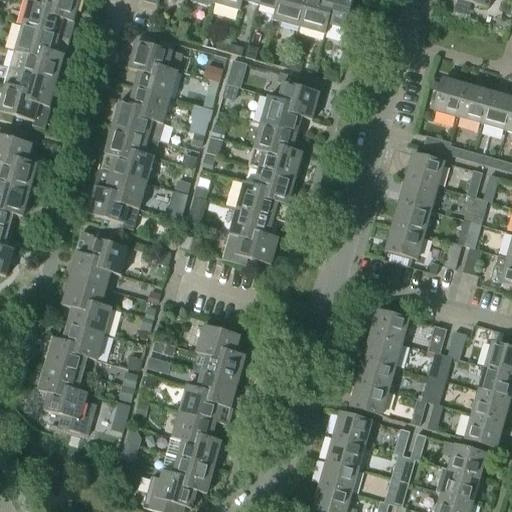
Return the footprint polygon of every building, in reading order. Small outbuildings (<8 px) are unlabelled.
[(40,0),(40,4),(39,5),(52,8),(50,17),(63,21),(63,22),(70,24),(73,24),(79,0),(40,0)] [(188,0),(191,4),(207,8),(212,6),(213,5),(214,0),(188,0)] [(214,0),(213,5),(240,13),(242,3),(242,2),(242,0),(214,0)] [(260,0),(259,7),(275,12),(276,12),(279,0),(283,0),(288,1),(288,0),(260,0)] [(275,12),(272,22),(299,29),(306,0),(288,0),(288,1),(283,0),(279,0),(276,12),(275,12)] [(306,0),(299,29),(325,37),(328,27),(327,26),(331,13),(322,11),(325,0),(306,0)] [(325,0),(322,11),(331,13),(327,26),(328,27),(345,31),(353,0),(325,0)] [(490,0),(456,0),(456,1),(488,10),(490,0)] [(29,1),(22,28),(70,41),(73,29),(69,28),(70,24),(63,22),(63,21),(50,17),(52,8),(39,5),(40,4),(29,1)] [(22,28),(14,54),(25,57),(25,56),(38,60),(40,51),(53,55),(54,54),(61,56),(62,52),(66,53),(70,41),(22,28)] [(128,71),(138,74),(138,73),(151,77),(154,68),(167,72),(167,71),(177,74),(178,74),(183,57),(172,54),(175,46),(160,42),(158,50),(136,44),(128,71)] [(13,54),(9,70),(56,83),(64,57),(61,56),(54,54),(53,55),(40,51),(38,60),(25,56),(25,57),(14,54),(13,54)] [(138,74),(133,90),(170,100),(177,74),(167,71),(167,72),(154,68),(151,77),(138,73),(138,74)] [(9,70),(4,86),(5,86),(15,89),(15,90),(28,94),(26,102),(39,106),(39,107),(48,110),(49,110),(56,83),(9,70)] [(279,75),(277,85),(282,86),(278,102),(278,103),(291,106),(288,115),(301,119),(301,120),(311,123),(319,95),(297,89),(299,81),(279,75)] [(433,113),(457,120),(466,88),(442,81),(433,113)] [(0,122),(11,126),(13,118),(33,124),(31,128),(44,132),(48,117),(46,117),(48,110),(39,107),(39,106),(26,102),(28,94),(15,90),(15,89),(5,86),(2,97),(0,99),(0,122)] [(457,120),(481,126),(490,95),(466,88),(457,120)] [(133,90),(129,107),(142,111),(139,119),(153,123),(152,124),(162,127),(170,100),(133,90)] [(481,126),(505,133),(511,109),(511,100),(490,95),(481,126)] [(268,99),(260,125),(297,136),(301,120),(301,119),(288,115),(291,106),(278,103),(278,102),(268,99)] [(119,104),(111,130),(148,140),(158,143),(162,127),(152,124),(153,123),(139,119),(142,111),(129,107),(119,104)] [(195,122),(192,135),(204,138),(207,125),(195,122)] [(260,125),(253,152),(263,155),(263,154),(276,158),(279,149),(292,153),(292,152),(297,136),(260,125)] [(104,157),(105,157),(114,159),(127,162),(130,154),(143,157),(143,156),(148,140),(111,130),(104,157)] [(0,166),(11,169),(13,161),(27,165),(27,164),(32,147),(0,137),(0,166)] [(422,151),(447,157),(449,149),(450,145),(426,138),(422,151)] [(253,152),(248,168),(258,171),(295,181),(295,180),(297,177),(300,169),(299,166),(302,155),(292,152),(292,153),(279,149),(276,158),(263,154),(263,155),(253,152)] [(458,151),(455,160),(470,164),(473,155),(458,151)] [(98,172),(146,186),(153,159),(143,156),(143,157),(130,154),(127,162),(114,159),(105,157),(104,161),(101,160),(98,172)] [(412,156),(406,181),(437,190),(444,165),(412,156)] [(482,158),(479,167),(494,171),(497,162),(482,158)] [(0,184),(29,193),(37,166),(27,164),(27,165),(13,161),(11,169),(0,166),(0,184)] [(511,166),(506,164),(503,173),(511,175),(511,166)] [(254,187),(253,188),(267,192),(264,200),(277,204),(277,205),(287,208),(287,207),(295,181),(258,171),(254,187)] [(138,212),(146,186),(98,172),(94,185),(97,185),(96,189),(105,192),(105,193),(118,196),(115,205),(128,208),(128,209),(138,212)] [(466,198),(470,199),(475,200),(482,176),(473,173),(466,198)] [(406,181),(399,205),(430,213),(437,190),(406,181)] [(0,203),(1,203),(0,208),(0,212),(12,216),(12,217),(22,219),(29,193),(0,184),(0,203)] [(244,184),(236,211),(273,221),(285,225),(290,207),(287,207),(287,208),(277,205),(277,204),(264,200),(267,192),(253,188),(254,187),(244,184)] [(482,202),(487,204),(491,205),(496,190),(487,187),(482,202)] [(105,192),(96,189),(95,189),(87,216),(123,226),(122,230),(132,233),(138,212),(128,209),(128,208),(115,205),(118,196),(105,193),(105,192)] [(0,230),(7,233),(12,217),(12,216),(0,212),(0,208),(1,203),(0,203),(0,230)] [(399,205),(392,228),(424,237),(430,213),(399,205)] [(467,208),(463,223),(472,225),(476,211),(467,208)] [(236,211),(229,237),(239,240),(239,239),(252,243),(254,235),(268,238),(273,221),(236,211)] [(476,211),(472,225),(481,228),(485,213),(476,211)] [(463,223),(459,237),(468,240),(472,225),(463,223)] [(472,225),(468,240),(477,242),(481,228),(472,225)] [(424,237),(392,228),(385,253),(417,262),(424,237)] [(75,254),(76,255),(86,258),(86,259),(99,262),(97,270),(110,274),(110,275),(120,278),(128,250),(105,244),(107,236),(99,234),(98,239),(81,235),(75,254)] [(229,237),(222,262),(245,269),(247,261),(270,268),(278,240),(268,238),(254,235),(252,243),(239,239),(239,240),(229,237)] [(199,242),(184,237),(180,249),(196,254),(199,242)] [(454,272),(461,248),(456,247),(449,245),(442,269),(454,272)] [(0,277),(5,279),(13,252),(3,249),(2,250),(0,249),(0,277)] [(469,250),(462,274),(474,278),(481,253),(474,251),(469,250)] [(76,255),(69,281),(105,291),(110,275),(110,274),(97,270),(99,262),(86,259),(86,258),(76,255)] [(511,262),(507,261),(500,285),(511,288),(511,262)] [(61,308),(72,311),(72,310),(85,313),(87,304),(101,308),(101,307),(105,291),(69,281),(61,308)] [(72,311),(67,327),(103,337),(111,310),(101,307),(101,308),(87,304),(85,313),(72,310),(72,311)] [(377,313),(370,337),(401,346),(408,322),(377,313)] [(67,327),(62,343),(62,344),(75,348),(73,356),(86,360),(96,363),(103,337),(67,327)] [(195,355),(205,358),(206,357),(219,361),(221,352),(235,356),(235,355),(240,338),(203,328),(195,355)] [(427,353),(434,355),(439,357),(439,356),(446,332),(434,329),(427,353)] [(454,334),(447,359),(452,360),(459,362),(466,338),(454,334)] [(370,337),(363,361),(395,370),(401,346),(370,337)] [(52,340),(45,367),(81,377),(86,360),(73,356),(75,348),(62,344),(62,343),(52,340)] [(511,350),(491,345),(485,369),(511,377),(511,350)] [(205,358),(201,374),(237,384),(245,358),(235,355),(235,356),(221,352),(219,361),(206,357),(205,358)] [(363,361),(356,385),(388,394),(395,370),(363,361)] [(432,365),(428,379),(436,381),(440,367),(432,365)] [(38,393),(48,396),(48,395),(61,399),(63,390),(77,394),(77,393),(81,377),(45,367),(38,393)] [(440,367),(436,381),(445,384),(449,370),(440,367)] [(511,377),(485,369),(478,393),(509,402),(511,392),(511,377)] [(201,374),(196,390),(196,391),(209,395),(207,403),(230,410),(237,384),(201,374)] [(428,379),(424,393),(432,396),(436,381),(428,379)] [(436,381),(432,396),(441,398),(445,384),(436,381)] [(388,394),(356,385),(350,409),(381,418),(388,394)] [(186,387),(179,414),(216,424),(227,428),(232,410),(230,410),(207,403),(209,395),(196,391),(196,390),(186,387)] [(48,395),(48,396),(43,413),(68,420),(65,431),(51,427),(51,428),(88,438),(96,408),(84,404),(87,396),(77,393),(77,394),(63,390),(61,399),(48,395)] [(478,393),(471,417),(502,426),(509,402),(478,393)] [(417,402),(413,417),(422,419),(426,405),(426,404),(421,403),(417,402)] [(433,407),(429,421),(438,424),(442,409),(438,408),(433,407)] [(171,440),(181,443),(182,442),(195,446),(197,438),(211,441),(216,424),(179,414),(171,440)] [(340,414),(333,439),(364,448),(371,423),(340,414)] [(502,426),(471,417),(464,442),(496,451),(502,426)] [(417,436),(410,461),(415,462),(419,463),(426,439),(417,436)] [(170,440),(166,456),(213,470),(221,443),(211,441),(197,438),(195,446),(182,442),(181,443),(171,440),(170,440)] [(333,439),(326,463),(358,472),(364,448),(333,439)] [(397,441),(393,456),(398,457),(402,459),(406,444),(397,441)] [(444,444),(441,455),(451,458),(448,472),(479,480),(486,456),(444,444)] [(161,472),(162,473),(172,476),(172,477),(185,480),(183,489),(196,493),(206,496),(213,470),(166,456),(161,472)] [(326,463),(319,487),(351,496),(358,472),(326,463)] [(391,481),(399,484),(400,481),(403,469),(395,467),(391,481)] [(400,481),(399,484),(408,486),(410,481),(412,472),(403,469),(400,481)] [(442,470),(435,494),(441,496),(472,504),(479,481),(479,480),(448,472),(442,470)] [(172,477),(172,476),(162,473),(160,481),(151,479),(142,510),(149,511),(182,511),(183,508),(191,511),(196,493),(183,489),(185,480),(172,477)] [(391,481),(387,495),(389,496),(395,498),(399,484),(391,481)] [(399,484),(395,498),(404,500),(408,486),(399,484)] [(351,496),(319,487),(313,511),(315,511),(356,511),(357,511),(347,509),(351,496)] [(441,496),(436,511),(470,511),(472,504),(441,496)]
